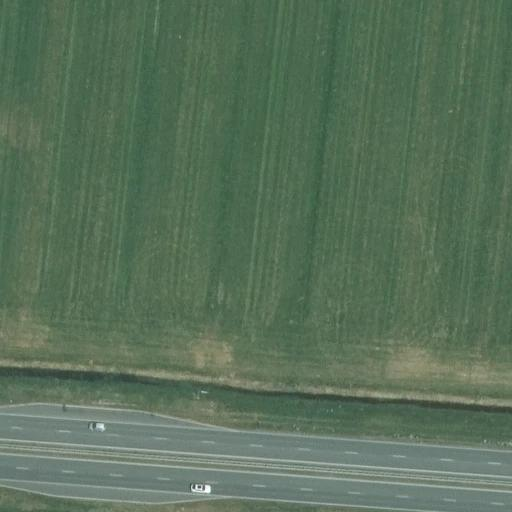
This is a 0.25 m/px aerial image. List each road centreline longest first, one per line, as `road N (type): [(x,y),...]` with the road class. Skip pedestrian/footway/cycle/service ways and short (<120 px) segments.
road 1 (trunk): [(0,466),(511,504)]
road 2 (trunk): [(511,465),(0,427)]
